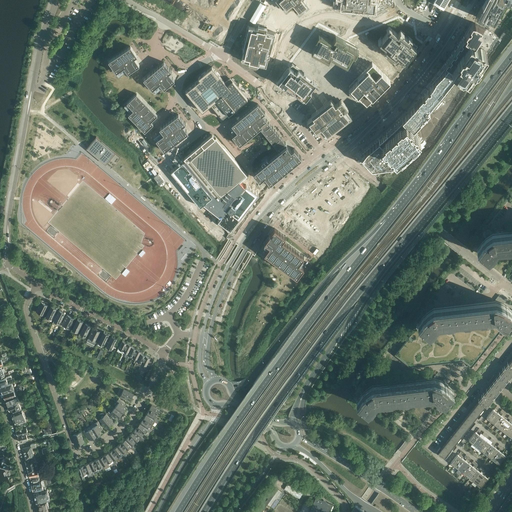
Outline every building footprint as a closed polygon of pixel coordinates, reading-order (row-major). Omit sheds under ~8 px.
[(279,0),(288,11),(291,8),(292,8),(293,8),(297,13),(309,3),(305,0),(279,0)] [(337,0),(337,5),(375,9),(375,0),(337,0)] [(480,9),(476,15),(479,16),(480,13),(497,22),(508,1),(508,0),(484,0),(483,3),(480,9)] [(475,23),(472,23),(468,29),(461,41),(455,50),(445,64),(447,65),(443,71),(438,78),(433,84),(427,90),(422,97),(419,100),(417,102),(414,106),(408,112),(402,118),(399,121),(395,125),(391,129),(387,132),(383,136),(379,140),(373,145),(369,148),(360,155),(372,167),(393,165),(398,161),(405,169),(430,146),(502,41),(506,35),(504,33),(500,39),(489,31),(475,23)] [(244,50),(242,58),(250,60),(249,62),(258,64),(259,62),(266,64),(268,56),(268,57),(272,40),(271,40),(273,32),(266,30),(267,29),(258,27),(258,28),(251,26),(245,50),(244,50)] [(390,28),(380,42),(387,47),(385,50),(403,64),(418,46),(400,32),(398,34),(390,28)] [(330,35),(322,31),(311,51),(328,61),(330,57),(340,62),(341,60),(348,64),(357,48),(334,36),(332,40),(329,38),(330,35)] [(116,72),(124,67),(128,73),(139,65),(134,58),(137,56),(131,46),(109,61),(116,72)] [(152,89),(160,83),(164,88),(174,80),(169,73),(171,71),(164,62),(163,62),(144,79),(152,89)] [(277,81),(304,101),(314,87),(318,82),(292,62),(290,64),(289,63),(280,74),(281,76),(277,81)] [(366,67),(348,85),(365,101),(376,90),(378,92),(388,82),(386,79),(388,77),(374,62),(367,68),(366,67)] [(248,99),(231,79),(226,83),(212,66),(207,70),(198,77),(200,79),(186,91),(202,111),(211,104),(223,119),(236,108),(248,99)] [(137,94),(127,103),(133,110),(128,115),(145,132),(153,124),(151,121),(157,115),(137,94)] [(318,112),(308,119),(317,130),(318,131),(320,129),(322,132),(349,112),(347,109),(349,107),(342,98),(336,103),(332,99),(317,111),(318,112)] [(260,128),(279,151),(253,172),(260,179),(265,175),(270,182),(301,157),(294,148),(291,150),(288,147),(265,118),(262,115),(265,112),(258,103),(232,124),(237,131),(232,135),(240,144),(260,128)] [(160,128),(164,134),(156,140),(164,151),(188,133),(183,125),(185,123),(184,121),(180,116),(178,114),(160,128)] [(214,135),(185,159),(218,198),(239,180),(247,174),(222,144),(221,144),(214,135)] [(105,161),(106,160),(108,157),(109,156),(113,151),(101,141),(96,137),(93,140),(88,146),(105,161)] [(105,161),(88,146),(88,147),(88,146),(86,148),(106,164),(107,163),(106,162),(107,162),(107,161),(109,158),(108,157),(106,160),(105,161)] [(107,161),(107,162),(106,162),(107,163),(113,168),(122,157),(114,151),(113,151),(121,158),(113,167),(107,161)] [(121,158),(113,151),(109,156),(108,157),(106,160),(107,160),(107,161),(113,167),(121,158)] [(185,159),(171,171),(201,206),(204,204),(220,217),(218,221),(230,230),(259,194),(246,184),(245,186),(243,184),(241,182),(242,182),(239,180),(218,198),(185,159)] [(265,252),(297,276),(304,267),(298,263),(304,256),(283,240),(285,236),(274,228),(269,235),(268,237),(265,241),(270,245),(265,252)] [(511,229),(493,232),(492,232),(492,231),(491,230),(490,229),(489,229),(487,229),(486,229),(485,230),(484,231),(484,232),(484,234),(484,236),(486,237),(484,240),(483,239),(481,242),(481,243),(477,248),(480,250),(485,254),(488,257),(491,254),(492,255),(496,250),(496,249),(498,247),(506,246),(511,245),(511,229)] [(511,309),(510,307),(507,304),(507,305),(504,303),(507,300),(499,294),(496,299),(497,299),(496,299),(434,306),(429,302),(423,309),(427,311),(424,314),(422,317),(418,322),(419,324),(421,325),(429,331),(432,329),(433,329),(437,324),(436,324),(438,321),(447,320),(447,321),(453,320),(456,318),(460,318),(463,318),(463,319),(470,318),(473,316),(477,316),(480,316),(480,317),(486,316),(495,315),(497,317),(502,321),(506,323),(511,314),(511,309)] [(44,315),(49,305),(41,302),(36,311),(44,315)] [(52,319),(58,308),(51,305),(46,316),(52,319)] [(60,324),(66,312),(59,309),(54,320),(60,324)] [(70,328),(75,318),(67,315),(62,324),(70,328)] [(502,329),(502,328),(506,323),(502,321),(497,317),(495,315),(486,316),(480,317),(480,316),(477,316),(473,316),(470,318),(463,319),(463,318),(460,318),(456,318),(453,320),(447,321),(447,320),(438,321),(436,324),(437,324),(433,329),(432,329),(429,331),(421,325),(419,324),(418,322),(417,322),(414,326),(415,326),(413,329),(414,330),(411,334),(410,333),(394,353),(410,365),(463,360),(464,361),(463,361),(465,363),(464,364),(467,366),(468,364),(472,367),(502,329)] [(78,332),(84,321),(78,318),(72,329),(78,332)] [(86,336),(92,325),(86,322),(80,333),(86,336)] [(96,341),(101,331),(93,328),(88,337),(96,341)] [(105,345),(110,334),(104,331),(98,342),(105,345)] [(115,345),(118,338),(112,335),(107,346),(113,350),(114,347),(115,345)] [(123,351),(127,343),(122,340),(119,348),(116,352),(118,354),(120,349),(123,351)] [(126,357),(132,346),(132,345),(127,343),(123,351),(127,352),(124,357),(126,357)] [(133,356),(137,349),(132,346),(126,357),(126,358),(127,359),(130,355),(133,356)] [(135,363),(141,353),(142,351),(137,349),(133,356),(136,358),(134,362),(135,363)] [(146,355),(141,353),(135,363),(134,365),(136,366),(138,361),(142,363),(146,355)] [(147,364),(150,357),(146,355),(142,363),(145,364),(143,369),(144,370),(147,364)] [(499,388),(506,378),(508,377),(509,377),(511,375),(510,374),(511,371),(511,358),(506,367),(504,366),(502,369),(504,370),(493,383),(484,394),(483,393),(481,395),(482,396),(476,405),(482,409),(488,401),(490,402),(493,397),(492,396),(499,388)] [(449,384),(446,381),(446,382),(443,380),(446,377),(438,371),(435,376),(436,376),(435,376),(373,383),(368,379),(362,386),(366,388),(363,391),(361,394),(357,399),(358,401),(360,402),(368,408),(371,406),(372,406),(375,402),(376,401),(375,401),(377,398),(386,397),(386,398),(392,397),(395,395),(399,395),(402,395),(402,396),(409,395),(412,393),(415,393),(419,393),(419,394),(425,393),(434,392),(436,394),(441,398),(445,400),(454,388),(449,384)] [(8,384),(7,380),(11,379),(11,376),(0,379),(0,384),(0,386),(8,384)] [(12,383),(8,384),(0,386),(2,393),(14,390),(12,383)] [(130,402),(134,394),(124,389),(120,397),(130,402)] [(17,396),(14,390),(3,394),(5,400),(17,396)] [(124,407),(126,404),(119,398),(116,401),(119,403),(115,407),(122,413),(126,408),(124,407)] [(21,409),(18,402),(18,401),(8,406),(10,411),(12,410),(14,412),(21,409)] [(164,411),(160,409),(152,405),(149,410),(157,414),(158,410),(163,413),(164,411)] [(466,429),(482,409),(476,405),(460,424),(466,429)] [(122,413),(115,407),(111,411),(110,410),(107,412),(115,418),(117,416),(119,417),(122,413)] [(490,421),(497,412),(493,409),(486,418),(490,421)] [(26,420),(25,417),(26,417),(24,412),(23,412),(22,410),(11,414),(14,421),(15,424),(16,424),(26,420)] [(155,417),(157,414),(149,410),(146,414),(158,422),(159,420),(155,417)] [(494,424),(501,415),(497,412),(490,421),(494,424)] [(113,422),(106,414),(99,419),(107,428),(113,422)] [(158,422),(146,414),(143,419),(150,424),(153,420),(157,423),(158,422)] [(498,427),(505,418),(501,415),(494,424),(498,427)] [(502,430),(509,421),(505,418),(498,427),(502,430)] [(148,427),(150,424),(143,419),(140,423),(151,431),(152,430),(148,427)] [(103,429),(98,421),(95,423),(96,425),(92,428),(96,436),(101,433),(100,431),(103,429)] [(505,433),(511,424),(509,421),(502,430),(505,433)] [(151,431),(140,423),(137,427),(143,433),(146,430),(150,433),(151,431)] [(451,449),(463,433),(466,429),(460,424),(441,448),(440,447),(437,452),(445,458),(452,450),(451,449)] [(28,433),(26,427),(17,430),(16,431),(18,436),(28,433)] [(141,436),(143,433),(137,427),(133,431),(143,441),(145,439),(141,436)] [(96,436),(92,428),(87,431),(86,429),(83,430),(88,438),(90,437),(92,439),(96,436)] [(143,441),(133,431),(129,435),(136,442),(138,439),(142,442),(143,441)] [(85,442),(81,432),(73,434),(76,445),(85,442)] [(473,443),(479,435),(475,432),(469,440),(473,443)] [(133,444),(136,442),(129,435),(125,439),(135,449),(136,448),(133,444)] [(476,446),(483,438),(479,435),(473,443),(476,446)] [(480,450),(487,441),(483,438),(476,446),(480,450)] [(135,449),(125,439),(121,443),(127,449),(130,447),(133,451),(135,449)] [(484,452),(491,444),(487,441),(480,450),(484,452)] [(33,451),(32,447),(36,446),(35,443),(31,444),(31,445),(23,448),(24,453),(33,451)] [(124,452),(127,449),(121,443),(117,446),(126,457),(127,456),(124,452)] [(488,455),(494,447),(491,444),(484,452),(488,455)] [(126,457),(117,446),(113,449),(118,456),(121,454),(124,458),(126,457)] [(491,458),(498,450),(494,447),(488,455),(491,458)] [(115,459),(118,456),(113,449),(108,452),(116,464),(117,463),(115,459)] [(495,461),(502,453),(498,450),(491,458),(495,461)] [(116,464),(108,452),(104,455),(108,463),(111,461),(114,465),(116,464)] [(499,465),(506,456),(502,453),(495,461),(499,465)] [(455,466),(461,457),(458,454),(451,463),(455,466)] [(108,463),(104,455),(99,458),(105,470),(107,469),(105,465),(108,463)] [(458,469),(465,460),(461,457),(455,466),(458,469)] [(38,469),(37,464),(35,458),(25,460),(28,472),(38,469)] [(105,470),(99,458),(94,460),(98,468),(101,466),(104,471),(105,470)] [(98,468),(94,460),(89,463),(94,475),(96,474),(94,470),(98,468)] [(462,472),(469,463),(465,460),(458,469),(462,472)] [(94,475),(89,463),(84,464),(87,473),(91,471),(93,476),(94,475)] [(466,475),(473,466),(469,463),(462,472),(466,475)] [(88,475),(87,473),(84,464),(79,466),(83,479),(85,479),(84,477),(88,475)] [(470,478),(477,469),(473,466),(466,475),(470,478)] [(474,481),(480,472),(477,469),(470,478),(474,481)] [(477,484),(484,475),(480,472),(474,481),(477,484)] [(481,487),(488,478),(484,475),(477,484),(481,487)] [(300,498),(306,488),(291,478),(284,489),(300,498)] [(43,489),(41,480),(40,481),(32,483),(31,483),(32,483),(34,491),(34,492),(43,489)] [(275,487),(258,511),(262,511),(268,504),(274,508),(284,493),(275,487)] [(50,499),(47,489),(40,491),(40,492),(38,493),(38,491),(34,493),(37,503),(50,499)] [(329,511),(333,505),(316,498),(309,511),(329,511)]
